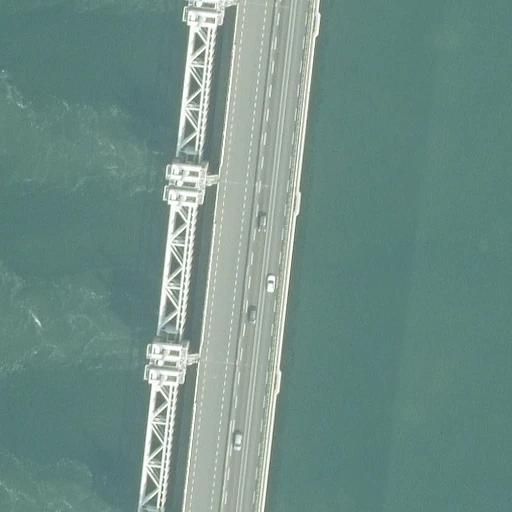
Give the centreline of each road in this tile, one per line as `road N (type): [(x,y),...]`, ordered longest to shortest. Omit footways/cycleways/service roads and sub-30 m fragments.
road 1 (unclassified): [(198,511),(254,0)]
road 2 (primary): [(237,511),(293,0)]
